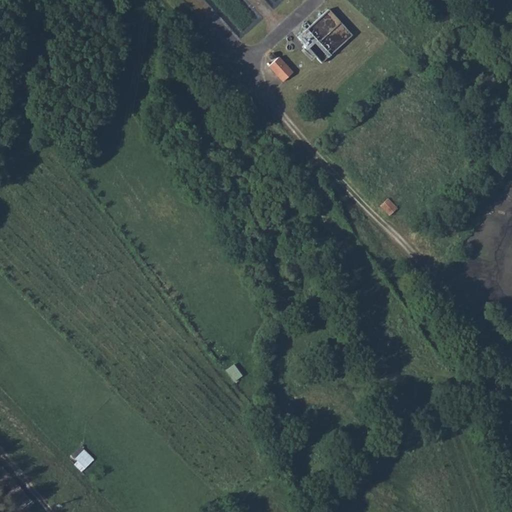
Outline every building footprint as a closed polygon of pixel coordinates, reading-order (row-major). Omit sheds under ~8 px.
[(327,10),(297,37),(320,63),(351,35),(327,10)] [(267,67),(282,82),(293,71),(278,56),(267,67)] [(402,143),(398,139),(387,153),(392,156),(402,143)] [(381,208),(389,216),(396,209),(389,201),(381,208)] [(71,455),(76,461),(73,464),(80,472),(93,460),(81,446),(71,455)]
